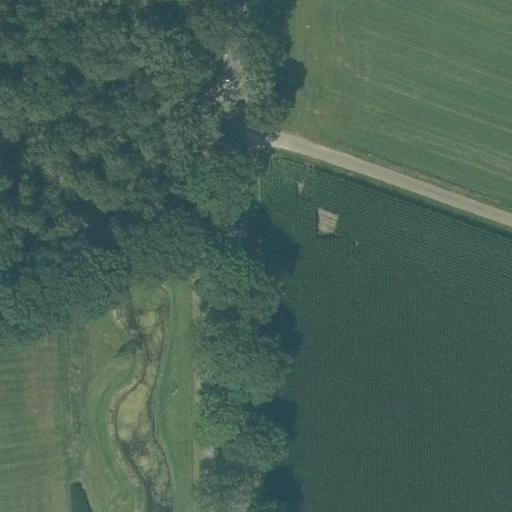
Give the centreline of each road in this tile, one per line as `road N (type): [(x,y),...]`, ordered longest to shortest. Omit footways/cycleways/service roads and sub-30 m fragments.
road 1 (tertiary): [(238,511),(235,124)]
road 2 (unclassified): [(511,220),(235,124)]
road 3 (tertiary): [(235,124),(234,0)]
